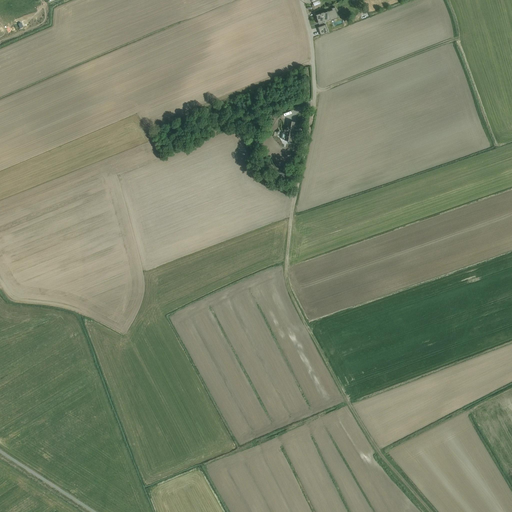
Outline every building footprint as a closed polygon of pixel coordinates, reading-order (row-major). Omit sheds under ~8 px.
[(317,17),(317,18),(319,25),(323,23),(339,17),(335,7),(332,8),(332,10),(317,16),(317,17)] [(18,22),(21,28),(28,24),(26,19),(18,22)] [(326,25),(323,26),(324,28),(319,30),(321,35),(321,36),(329,33),(326,25)] [(285,129),(284,132),(286,132),(285,140),(284,140),(292,142),(295,122),(289,121),(287,129),(285,129)] [(269,172),(268,178),(272,179),(284,180),(285,173),(273,172),(273,173),(269,172)]
